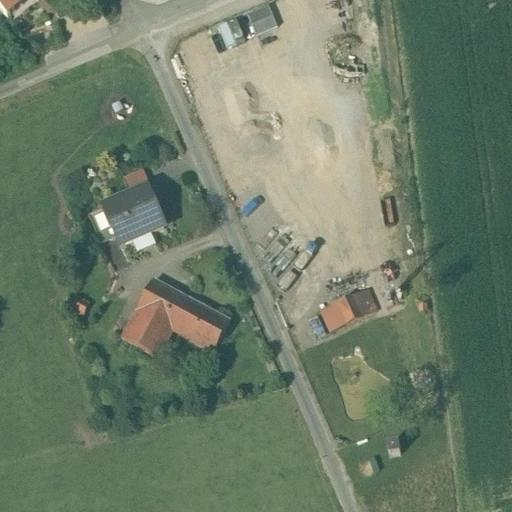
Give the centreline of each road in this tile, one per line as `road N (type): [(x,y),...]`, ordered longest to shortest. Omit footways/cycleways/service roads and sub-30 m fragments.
road 1 (residential): [(331,464),(140,32)]
road 2 (unclassified): [(140,32),(0,92)]
